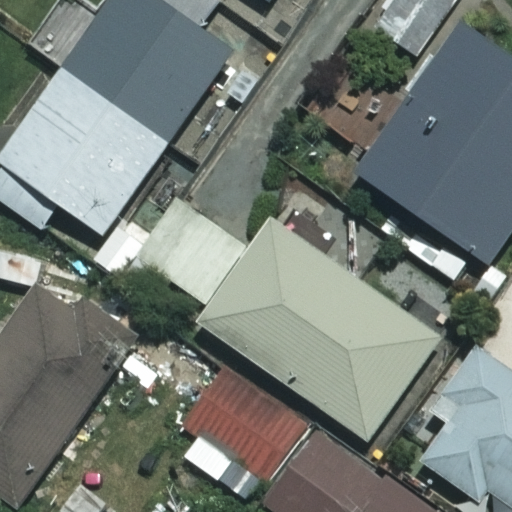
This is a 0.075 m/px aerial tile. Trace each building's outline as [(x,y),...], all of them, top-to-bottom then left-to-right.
[(226,1),(224,0),(120,0),(6,161),(110,234),(239,52),(206,29),(226,1)] [(389,0),(377,19),(427,54),(405,85),(417,93),(363,171),(497,263),(511,241),(511,49),(457,12),(465,0),(389,0)] [(256,252),(185,201),(144,259),(212,307),(204,319),(378,442),(471,311),(300,190),(256,252)] [(0,489),(22,505),(144,334),(93,298),(84,312),(48,287),(0,354),(0,489)] [(219,390),(190,427),(205,439),(192,455),(246,499),(289,446),(219,390)] [(479,426),(438,398),(396,458),(437,486),(479,426)] [(424,511),(326,448),(283,511),(424,511)]
